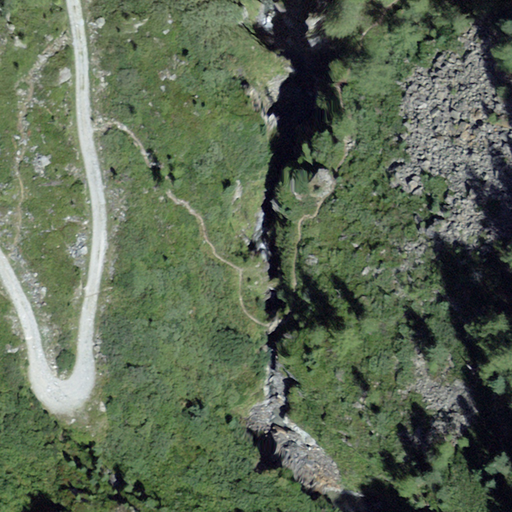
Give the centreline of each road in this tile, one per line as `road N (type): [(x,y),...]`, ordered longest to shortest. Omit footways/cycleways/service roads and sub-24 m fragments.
road 1 (track): [(84,125),(98,220),(79,393),(67,402),(41,387),(27,316),(0,261)]
road 2 (track): [(73,0),(84,125)]
